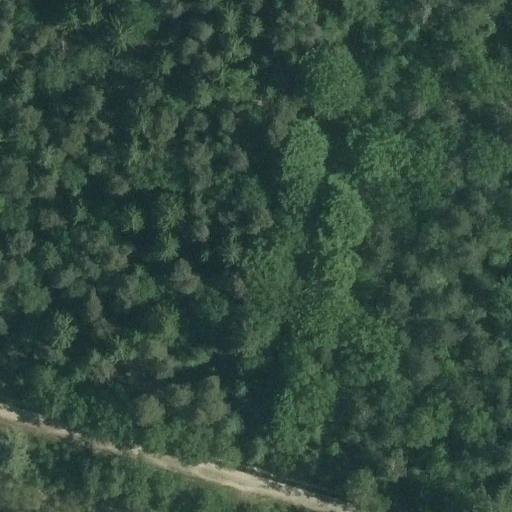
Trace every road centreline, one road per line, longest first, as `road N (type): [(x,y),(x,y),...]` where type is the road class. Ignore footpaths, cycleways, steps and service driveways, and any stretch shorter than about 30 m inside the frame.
road 1 (track): [(230,511),(367,0)]
road 2 (unclassified): [(339,511),(0,413)]
